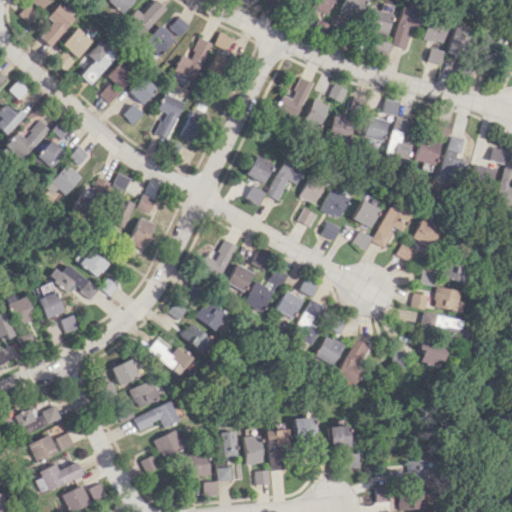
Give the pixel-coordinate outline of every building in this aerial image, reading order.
[(27,0),(37,9),(44,0),(27,0)] [(103,0),(118,13),(129,0),(103,0)] [(150,0),(138,12),(134,8),(123,19),(139,34),(162,8),(154,0),(150,0)] [(327,0),(322,13),(314,9),(313,10),(308,8),(309,7),(307,6),(309,0),(327,0)] [(353,20),(360,0),(337,0),(333,12),(353,20)] [(45,45),(71,17),(55,2),(42,16),(48,21),(35,36),(45,45)] [(35,13),(24,3),(14,14),(25,24),(35,13)] [(376,10),(366,8),(362,30),(382,33),(386,6),(377,4),(376,10)] [(386,44),(399,47),(404,28),(408,28),(413,9),(397,5),(386,44)] [(167,27),(177,35),(186,24),(176,16),(167,27)] [(315,19),(309,31),(320,36),(326,24),(315,19)] [(437,42),(441,24),(422,19),(417,37),(437,42)] [(172,37),(157,24),(141,42),(156,55),(172,37)] [(460,55),(465,28),(447,25),(442,52),(460,55)] [(74,56),(88,39),(72,26),(58,43),(74,56)] [(210,43),(228,53),(235,41),(217,31),(210,43)] [(172,70),(194,78),(207,41),(194,36),(187,55),(178,52),(172,70)] [(77,74),(87,83),(113,55),(96,40),(84,54),(90,59),(77,74)] [(422,60),(435,64),(439,50),(425,47),(422,60)] [(62,68),(68,60),(58,52),(52,61),(62,68)] [(217,76),(225,57),(213,53),(205,71),(217,76)] [(104,74),(120,88),(134,72),(119,59),(104,74)] [(126,90),(140,103),(154,87),(140,74),(126,90)] [(297,76),(310,82),(293,121),(273,112),(281,94),(290,98),(294,89),(292,88),(297,76)] [(97,93),(107,102),(116,92),(106,83),(97,93)] [(344,89),(331,83),(325,95),(338,101),(344,89)] [(166,137),(181,101),(162,92),(155,109),(162,111),(153,132),(166,137)] [(349,141),(361,98),(349,95),(344,114),(332,111),(326,134),(349,141)] [(315,128),(326,104),(311,97),(300,121),(315,128)] [(392,114),(395,101),(381,98),(379,111),(392,114)] [(0,131),(2,134),(19,116),(4,101),(0,105),(0,131)] [(121,113),(130,123),(141,114),(131,103),(121,113)] [(179,136),(193,140),(201,113),(187,109),(179,136)] [(381,154),(403,160),(408,143),(400,141),(406,118),(392,114),(381,154)] [(382,118),(364,116),(360,143),(378,145),(382,118)] [(447,122),(432,117),(428,131),(443,135),(447,122)] [(14,131),(3,145),(20,159),(45,128),(35,120),(21,137),(14,131)] [(47,130),(53,134),(32,156),(46,169),(62,152),(53,144),(65,131),(54,122),(47,130)] [(435,174),(453,179),(463,139),(446,134),(435,174)] [(421,161),(419,168),(429,171),(437,142),(417,137),(411,158),(421,161)] [(502,150),(488,146),(484,160),(498,163),(502,150)] [(271,164),(255,155),(244,173),(260,182),(271,164)] [(293,183),(300,171),(281,160),(262,192),(274,199),(286,179),(293,183)] [(511,192),(511,187),(506,187),(511,164),(500,161),(490,200),(509,205),(511,192)] [(43,186),(51,193),(56,188),(63,194),(80,176),(65,163),(43,186)] [(464,178),(486,182),(488,166),(467,163),(464,178)] [(112,186),(125,189),(128,176),(115,173),(112,186)] [(88,200),(102,202),(106,179),(92,177),(88,200)] [(297,196),(312,202),(318,186),(303,181),(297,196)] [(250,185),(262,192),(255,205),(250,202),(251,200),(244,196),(250,185)] [(337,217),(346,195),(327,188),(318,209),(337,217)] [(154,199),(141,193),(135,207),(148,212),(154,199)] [(131,202),(117,197),(107,225),(121,230),(131,202)] [(366,226),(376,207),(359,198),(349,217),(366,226)] [(400,230),(409,209),(399,205),(397,210),(385,204),(369,241),(380,246),(389,225),(400,230)] [(313,213),(301,207),(295,220),(307,226),(313,213)] [(143,249),(152,223),(137,217),(128,243),(143,249)] [(427,248),(437,226),(419,217),(408,238),(427,248)] [(331,239),(337,226),(325,220),(319,233),(331,239)] [(363,248),(368,235),(355,230),(349,243),(363,248)] [(234,245),(218,237),(201,269),(217,278),(234,245)] [(411,247),(399,241),(392,254),(405,260),(411,247)] [(95,277),(108,263),(92,248),(79,262),(95,277)] [(248,263),(260,268),(266,256),(254,251),(248,263)] [(437,278),(464,281),(466,265),(439,261),(437,278)] [(86,301),(97,289),(66,262),(56,274),(86,301)] [(241,290),(250,271),(233,263),(224,282),(241,290)] [(431,271),(418,269),(416,282),(429,284),(431,271)] [(33,289),(45,317),(62,310),(49,281),(33,289)] [(270,288),(251,281),(243,303),(262,310),(270,288)] [(203,290),(192,282),(185,293),(196,300),(203,290)] [(428,307),(458,310),(459,300),(454,300),(455,289),(431,286),(428,307)] [(298,297),(281,290),(273,310),(290,317),(298,297)] [(421,308),(423,294),(409,292),(407,305),(421,308)] [(16,325),(34,319),(26,295),(8,301),(16,325)] [(306,341),(325,307),(309,298),(290,332),(306,341)] [(224,313),(206,299),(193,316),(211,330),(224,313)] [(0,334),(0,335),(1,339),(11,336),(4,311),(0,311),(0,334)] [(58,319),(64,331),(76,326),(71,314),(58,319)] [(457,337),(460,319),(430,314),(428,332),(457,337)] [(209,339),(189,321),(178,334),(198,351),(209,339)] [(312,354),(331,364),(342,343),(324,333),(312,354)] [(350,381),(369,346),(354,337),(335,372),(350,381)] [(176,345),(170,352),(154,339),(146,349),(176,374),(191,357),(176,345)] [(414,348),(419,349),(417,362),(438,365),(440,343),(415,341),(414,348)] [(110,365),(116,383),(136,377),(130,359),(110,365)] [(158,398),(150,379),(127,388),(135,407),(158,398)] [(132,417),(168,400),(177,420),(161,427),(157,418),(150,421),(151,424),(138,430),(132,417)] [(60,419),(55,406),(32,415),(30,408),(14,414),(22,434),(60,419)] [(316,440),(314,416),(294,418),(296,442),(302,441),(316,440)] [(327,426),(346,424),(348,446),(339,447),(329,448),(327,426)] [(264,430),(268,470),(275,469),(284,468),(282,454),(278,454),(278,447),(283,447),(289,446),(287,427),(264,430)] [(151,439),(172,429),(181,447),(162,456),(159,451),(157,452),(151,439)] [(214,479),(229,478),(228,465),(225,466),(224,457),(236,455),(234,429),(218,431),(219,439),(211,440),(214,479)] [(55,436),(59,449),(72,444),(67,432),(55,436)] [(34,462),(55,453),(48,434),(26,443),(34,462)] [(241,436),(258,434),(260,462),(249,463),(244,464),(241,436)] [(324,458),(323,445),(309,446),(310,460),(317,459),(324,458)] [(186,453),(204,452),(206,473),(188,475),(186,453)] [(355,452),(357,466),(343,467),(342,460),(341,454),(355,452)] [(138,459),(151,454),(157,466),(144,472),(138,459)] [(382,470),(382,477),(383,484),(423,480),(420,458),(403,460),(404,464),(404,470),(396,471),(395,468),(382,470)] [(81,476),(76,461),(56,468),(55,464),(37,470),(40,477),(34,479),(38,491),(81,476)] [(253,485),(261,484),(267,484),(266,469),(252,470),(253,485)] [(200,482),(213,480),(215,494),(202,496),(200,482)] [(103,497),(98,482),(83,487),(88,502),(103,497)] [(65,511),(67,511),(88,503),(80,485),(58,494),(65,511)] [(371,486),(383,486),(384,500),(378,500),(372,501),(371,486)] [(0,491),(0,511),(14,506),(6,489),(0,491)] [(421,507),(420,491),(392,494),(394,505),(394,509),(421,507)]
